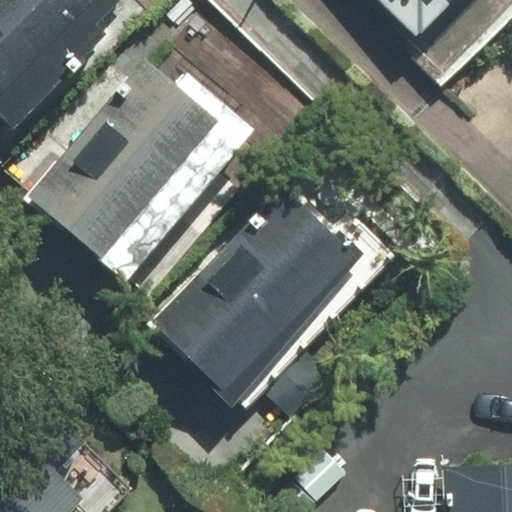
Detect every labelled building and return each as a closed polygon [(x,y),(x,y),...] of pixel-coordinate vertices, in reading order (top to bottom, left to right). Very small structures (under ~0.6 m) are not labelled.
[(120,0),(0,0),(0,138),(12,150),(109,41),(95,29),(120,0)] [(367,0),(414,45),(456,0),(367,0)] [(168,74),(137,50),(12,213),(122,298),(270,107),(191,45),(168,74)] [(143,335),(210,394),(192,414),(226,443),(243,424),(399,248),(347,202),(318,235),(275,186),(143,335)] [(62,511),(83,491),(15,428),(0,444),(0,511),(62,511)] [(435,511),(511,511),(511,463),(436,464),(435,511)]
